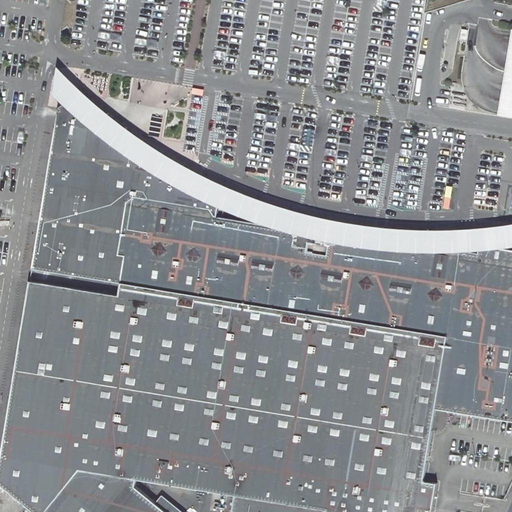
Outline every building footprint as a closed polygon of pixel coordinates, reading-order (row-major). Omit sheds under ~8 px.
[(511,117),(511,29),(498,115),(511,117)] [(55,91),(65,101),(78,92),(97,108),(94,128),(124,132),(125,131),(149,148),(170,161),(206,181),(237,196),(277,212),(305,221),(340,229),(371,234),(395,238),(396,236),(434,239),(446,242),(456,243),(457,241),(480,243),(481,235),(511,239),(511,222),(477,227),(430,229),(395,227),(345,220),(301,210),(258,196),(178,156),(159,147),(126,124),(105,107),(83,87),(64,68),(60,64),(55,91)] [(32,265),(121,281),(118,298),(29,282),(0,458),(0,485),(34,511),(166,511),(155,502),(135,486),(136,478),(234,494),(230,511),(432,511),(437,483),(430,482),(425,481),(424,479),(436,410),(511,422),(511,239),(481,235),(480,243),(457,241),(456,243),(434,239),(396,236),(395,238),(371,234),(340,229),(305,221),(277,212),(237,196),(206,181),(170,161),(149,148),(125,131),(124,132),(94,128),(97,108),(78,92),(65,101),(60,105),(32,265)] [(452,199),(445,197),(444,208),(450,210),(452,199)] [(155,502),(166,511),(182,511),(161,495),(155,502)]
